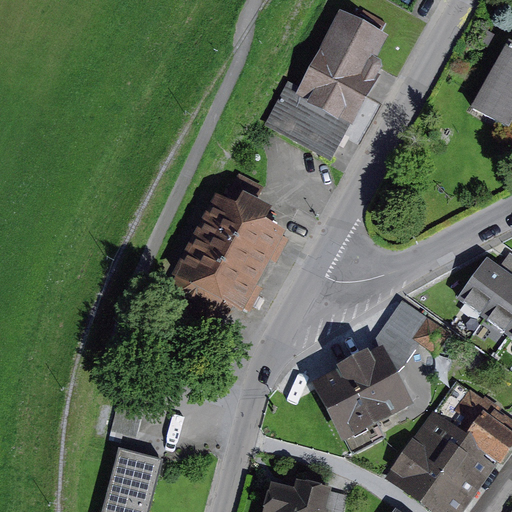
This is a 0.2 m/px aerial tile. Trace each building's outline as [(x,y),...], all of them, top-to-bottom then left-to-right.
[(380,60),(392,39),(352,16),(317,80),(309,93),(359,121),(387,70),(386,63),(380,60)] [(511,49),(509,55),(503,51),(479,94),(485,97),(478,110),(511,128),(511,49)] [(317,80),(302,71),(271,126),(337,162),(359,121),(309,93),(317,80)] [(266,189),(244,178),(234,196),(251,205),(254,198),(259,201),(266,189)] [(251,205),(246,214),(223,202),(183,275),(185,276),(235,304),(247,310),(255,296),(287,236),(277,231),(280,225),(282,222),(275,218),(279,211),(259,201),(254,198),(251,205)] [(496,256),(467,296),(511,329),(511,260),(510,262),(508,265),(496,256)] [(226,321),(235,304),(185,276),(171,303),(195,316),(213,326),(226,321)] [(436,321),(407,301),(393,320),(382,335),(387,344),(400,371),(436,321)] [(346,367),(322,381),(351,435),(416,400),(400,371),(387,344),(382,347),(376,350),(374,346),(344,362),(346,367)] [(456,424),(441,413),(394,480),(439,511),(473,511),(507,464),(511,467),(511,466),(511,413),(479,391),(456,424)] [(116,407),(114,439),(139,440),(142,409),(116,407)] [(156,511),(171,457),(126,445),(107,511),(156,511)] [(309,487),(280,479),(271,511),(328,511),(335,487),(311,481),(309,487)]
